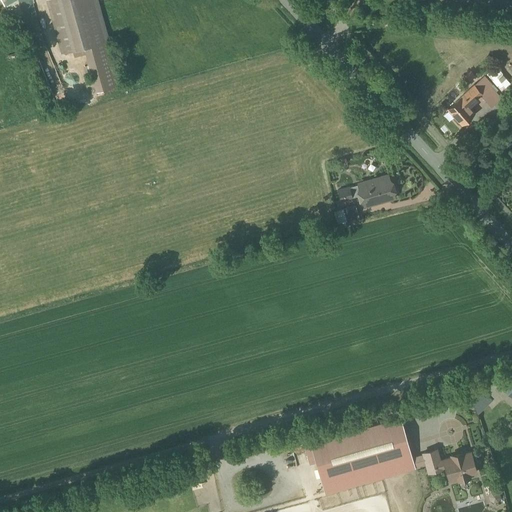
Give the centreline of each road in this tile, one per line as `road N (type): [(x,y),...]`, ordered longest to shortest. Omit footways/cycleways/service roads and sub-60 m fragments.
road 1 (track): [(511,356),(0,503)]
road 2 (tertiary): [(511,249),(281,0)]
